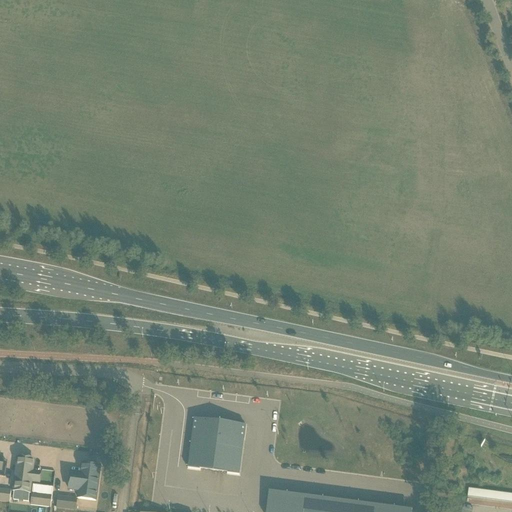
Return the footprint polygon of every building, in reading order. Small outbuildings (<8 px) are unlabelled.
[(239,476),(246,427),(194,420),(188,469),(239,476)] [(17,458),(13,493),(31,495),(32,484),(41,485),(42,473),(34,472),(36,460),(17,458)] [(83,465),(81,475),(71,474),(69,491),(79,492),(78,499),(95,502),(100,468),(83,465)] [(511,494),(469,488),(467,500),(476,501),(475,503),(484,504),(484,500),(511,504),(511,494)] [(0,490),(0,502),(10,503),(11,491),(0,490)] [(32,494),(31,506),(50,508),(52,496),(32,494)] [(58,497),(56,509),(76,511),(77,500),(58,497)]
